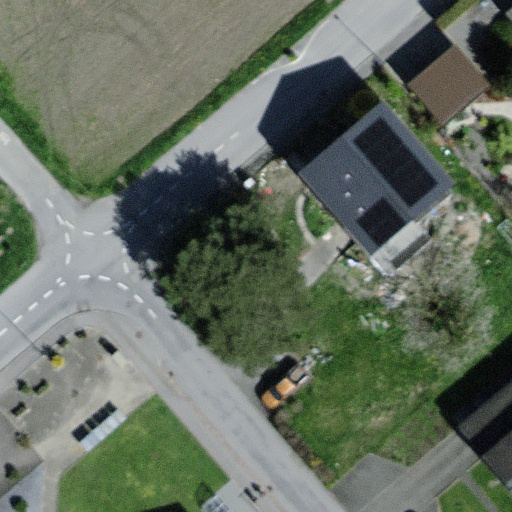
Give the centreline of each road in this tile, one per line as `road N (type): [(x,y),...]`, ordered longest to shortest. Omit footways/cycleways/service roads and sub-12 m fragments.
road 1 (residential): [(412,0),(94,263)]
road 2 (residential): [(311,511),(94,263)]
road 3 (residential): [(0,154),(94,263)]
road 4 (residential): [(94,263),(0,344)]
